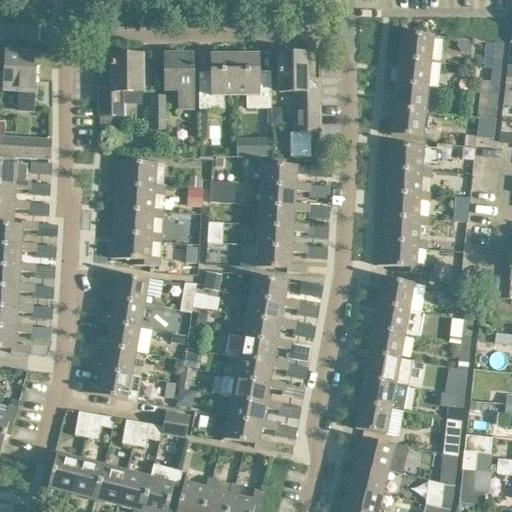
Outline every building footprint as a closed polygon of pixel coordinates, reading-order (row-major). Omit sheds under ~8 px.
[(402,34),(399,59),(430,62),(433,37),(402,34)] [(494,44),(492,69),(501,70),(503,45),(494,44)] [(19,92),(18,111),(32,112),(35,67),(37,68),(37,63),(35,63),(35,55),(6,53),(4,91),(19,92)] [(234,91),(234,55),(210,56),(211,77),(200,77),(200,73),(199,73),(200,110),(224,110),(224,91),(234,91)] [(258,55),(234,55),(234,91),(246,91),(246,110),(271,110),(271,77),(259,77),(258,55)] [(278,55),(279,75),(279,93),(295,93),(295,133),(319,133),(319,81),(307,81),(306,55),(278,55)] [(142,92),(142,76),(142,56),(111,57),(111,89),(98,89),(99,117),(123,116),(122,92),(142,92)] [(165,56),(165,91),(179,91),(179,108),(193,108),(192,56),(165,56)] [(399,59),(396,85),(427,88),(430,62),(399,59)] [(491,82),(489,95),(498,96),(501,70),(492,69),(491,82)] [(396,85),(393,110),(425,113),(427,88),(396,85)] [(489,95),(487,120),(495,121),(498,96),(489,95)] [(166,130),(165,98),(152,98),(153,130),(166,130)] [(425,113),(393,110),(391,136),(422,139),(425,113)] [(495,121),(487,120),(484,139),(493,140),(495,121)] [(238,137),(237,155),(272,157),(273,139),(238,137)] [(0,139),(0,156),(49,159),(50,142),(0,139)] [(383,145),(382,169),(422,171),(423,171),(423,163),(437,164),(438,150),(427,149),(427,147),(383,145)] [(445,160),(474,163),(475,148),(447,145),(445,160)] [(116,162),(114,186),(153,188),(153,195),(163,196),(164,186),(153,186),(154,164),(116,162)] [(0,163),(0,185),(15,186),(15,190),(29,191),(30,185),(30,184),(30,183),(26,183),(27,165),(0,163)] [(261,165),(260,188),(295,190),(295,192),(310,193),(310,187),(310,185),(295,184),(296,167),(261,165)] [(382,169),(380,193),(421,196),(421,195),(422,180),(430,181),(431,171),(423,171),(422,171),(382,169)] [(190,177),(190,187),(201,188),(202,178),(190,177)] [(0,185),(0,206),(14,207),(14,211),(28,212),(29,205),(29,204),(29,203),(14,202),(15,190),(15,186),(0,185)] [(114,186),(113,210),(152,213),(151,219),(162,220),(162,211),(152,210),(153,195),(153,188),(114,186)] [(260,188),(259,208),(294,210),(294,213),(308,214),(309,206),(294,205),(295,192),(295,190),(260,188)] [(223,205),(224,190),(212,189),(211,204),(223,205)] [(188,190),(188,207),(202,208),(203,190),(188,190)] [(380,193),(379,218),(420,220),(421,204),(429,205),(430,195),(421,195),(421,196),(380,193)] [(455,222),(467,224),(470,199),(458,198),(455,222)] [(0,226),(22,228),(22,232),(37,233),(37,226),(37,225),(37,224),(21,223),(21,226),(13,226),(14,211),(14,207),(0,206),(0,226)] [(259,208),(258,228),(293,230),(292,233),(307,234),(308,226),(293,225),(294,213),(294,210),(259,208)] [(113,210),(111,235),(151,237),(150,243),(160,244),(161,235),(151,234),(151,219),(152,213),(113,210)] [(183,218),(183,230),(197,231),(198,219),(183,218)] [(379,218),(377,242),(418,245),(418,243),(419,229),(428,229),(429,220),(420,220),(379,218)] [(220,225),(208,224),(207,245),(219,245),(220,225)] [(0,226),(0,247),(21,249),(21,253),(35,253),(36,245),(21,244),(22,232),(22,228),(0,226)] [(258,228),(257,249),(291,251),(291,254),(306,255),(306,247),(292,246),(292,233),(293,230),(258,228)] [(151,237),(111,235),(110,259),(133,261),(132,266),(159,268),(160,244),(150,243),(151,237)] [(418,245),(377,242),(376,267),(399,268),(398,273),(433,275),(434,266),(417,265),(418,252),(427,253),(428,243),(418,243),(418,245)] [(0,247),(0,267),(20,269),(19,273),(34,274),(35,266),(20,265),(21,253),(21,249),(0,247)] [(186,248),(186,264),(195,265),(196,249),(186,248)] [(291,251),(257,249),(255,271),(286,273),(286,274),(305,275),(305,267),(291,266),(291,254),(291,251)] [(0,267),(0,288),(18,289),(18,293),(33,294),(33,288),(33,287),(33,286),(19,285),(19,273),(20,269),(0,267)] [(99,299),(114,301),(114,300),(144,306),(153,307),(154,298),(146,296),(149,281),(118,276),(116,291),(101,289),(99,299)] [(254,277),(250,298),(284,304),(283,308),(297,311),(299,303),(284,300),(287,283),(254,277)] [(383,279),(378,305),(410,311),(414,285),(383,279)] [(195,293),(198,285),(184,284),(179,312),(191,314),(193,307),(192,307),(195,293)] [(0,288),(0,308),(17,310),(17,314),(32,315),(32,307),(17,306),(18,293),(18,289),(0,288)] [(250,298),(247,318),(280,325),(279,328),(294,331),(295,323),(281,320),(283,308),(284,304),(250,298)] [(95,322),(110,325),(110,324),(140,330),(144,306),(114,300),(114,301),(111,315),(97,312),(95,322)] [(464,301),(463,314),(473,315),(474,302),(464,301)] [(378,305),(373,330),(405,335),(405,336),(419,338),(423,313),(410,311),(378,305)] [(0,308),(0,329),(16,330),(16,334),(31,335),(31,327),(16,326),(17,314),(17,310),(0,308)] [(247,318),(243,339),(276,344),(276,349),(290,352),(291,343),(277,341),(279,328),(280,325),(247,318)] [(91,346),(106,349),(106,348),(136,353),(140,330),(110,324),(110,325),(108,338),(93,336),(91,346)] [(16,330),(0,329),(0,350),(11,351),(11,354),(29,355),(30,347),(15,346),(16,334),(16,330)] [(373,330),(369,354),(400,360),(405,336),(405,335),(373,330)] [(461,334),(460,346),(471,347),(472,335),(461,334)] [(239,358),(239,359),(273,365),(272,369),(286,372),(287,366),(287,365),(288,364),(273,361),(276,349),(276,344),(243,339),(230,336),(227,356),(239,358)] [(471,347),(460,346),(457,371),(468,373),(471,347)] [(87,370),(101,372),(101,371),(132,376),(136,353),(106,348),(106,349),(103,362),(89,360),(87,370)] [(369,354),(364,379),(408,387),(409,384),(413,363),(400,360),(369,354)] [(239,359),(236,380),(269,386),(268,389),(282,392),(284,384),(269,381),(272,369),(273,365),(239,359)] [(101,371),(101,372),(99,386),(84,383),(83,393),(137,403),(142,378),(132,376),(101,371)] [(222,398),(232,400),(265,406),(265,409),(279,412),(281,404),(266,402),(268,389),(269,386),(236,380),(226,378),(222,398)] [(364,379),(360,404),(391,410),(403,413),(408,387),(364,379)] [(179,385),(169,383),(167,397),(176,399),(179,385)] [(456,384),(455,396),(464,397),(466,385),(456,384)] [(447,409),(446,420),(462,421),(464,397),(455,396),(453,409),(447,409)] [(232,400),(228,420),(262,426),(261,429),(275,432),(277,424),(262,422),(265,409),(265,406),(232,400)] [(391,410),(360,404),(355,430),(386,436),(391,410)] [(0,452),(5,434),(11,435),(18,410),(9,407),(6,417),(0,415),(0,452)] [(161,435),(185,439),(189,416),(166,412),(161,435)] [(75,436),(86,438),(91,415),(79,413),(75,436)] [(91,415),(86,438),(98,441),(101,427),(102,417),(91,415)] [(102,417),(101,427),(113,429),(115,419),(102,417)] [(262,426),(228,420),(225,441),(258,447),(258,450),(272,452),(273,444),(259,442),(261,429),(262,426)] [(446,420),(442,454),(458,457),(462,421),(446,420)] [(122,444),(134,447),(138,423),(127,421),(122,444)] [(138,423),(134,447),(146,449),(151,425),(138,423)] [(466,436),(462,471),(474,472),(476,453),(490,454),(492,439),(466,436)] [(361,439),(355,463),(388,471),(388,473),(402,476),(408,450),(403,448),(394,446),(394,447),(361,439)] [(48,489),(72,495),(82,461),(57,454),(48,489)] [(438,485),(442,485),(443,486),(454,487),(458,457),(442,454),(438,485)] [(72,495),(96,501),(106,467),(82,461),(72,495)] [(511,475),(511,462),(501,461),(499,474),(511,475)] [(355,463),(349,486),(382,495),(388,473),(388,471),(355,463)] [(152,479),(142,511),(167,511),(174,486),(178,487),(177,488),(178,489),(182,473),(154,466),(151,478),(152,479)] [(96,501),(119,507),(128,473),(106,467),(96,501)] [(474,472),(462,471),(458,504),(470,506),(474,472)] [(119,507),(137,511),(142,511),(152,479),(151,478),(128,473),(119,507)] [(179,502),(176,511),(201,511),(208,490),(216,492),(218,483),(208,481),(206,490),(184,484),(179,502)] [(441,498),(439,508),(450,511),(453,500),(454,487),(443,486),(442,485),(441,498)] [(201,511),(227,511),(231,496),(239,498),(241,489),(232,486),(230,496),(216,492),(208,490),(201,511)] [(349,486),(343,510),(352,511),(377,511),(382,495),(349,486)] [(231,496),(227,511),(258,511),(263,494),(256,492),(253,502),(239,498),(231,496)]
